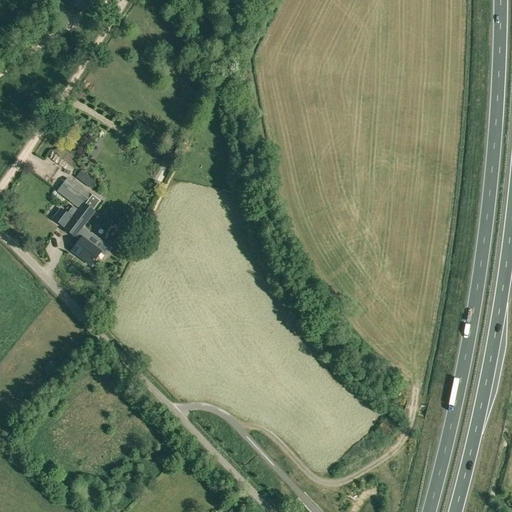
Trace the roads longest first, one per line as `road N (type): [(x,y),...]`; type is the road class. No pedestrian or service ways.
road 1 (trunk): [(500,0),(489,202),(461,380),(428,511)]
road 2 (trunk): [(455,511),(511,216)]
road 3 (track): [(241,430),(267,430),(305,474),(333,485),(396,446),(418,383)]
road 4 (unclassified): [(170,407),(0,234)]
road 5 (track): [(0,189),(125,0)]
road 6 (unclassified): [(170,407),(271,511)]
road 7 (track): [(0,77),(113,0)]
